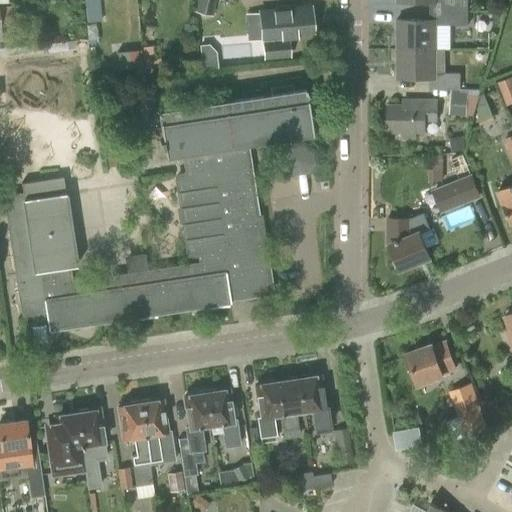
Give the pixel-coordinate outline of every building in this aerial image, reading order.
[(196,0),(193,11),(212,16),(216,0),(196,0)] [(436,2),(436,12),(468,12),(468,0),(439,0),(440,2),(436,2)] [(1,26),(15,24),(14,6),(0,6),(0,41),(2,41),(1,26)] [(257,14),(260,44),(262,44),(263,59),(290,57),(289,38),(312,36),(310,9),(257,14)] [(436,12),(436,21),(440,21),(440,26),(449,26),(468,26),(468,12),(436,12)] [(396,21),(396,50),(436,50),(436,38),(436,26),(440,26),(440,21),(436,21),(429,21),(396,21)] [(140,47),(142,69),(160,67),(158,46),(140,47)] [(451,89),(460,89),(461,73),(446,73),(445,50),(436,50),(396,50),(397,79),(429,79),(429,90),(451,89)] [(511,103),(511,76),(497,82),(506,106),(511,103)] [(197,254),(200,263),(71,283),(68,268),(76,266),(65,193),(24,199),(23,194),(4,197),(22,314),(44,311),(47,330),(229,302),(227,286),(246,283),(247,288),(267,285),(246,143),(288,137),(290,147),(283,156),(285,168),(294,174),(305,173),(312,164),(310,152),(301,146),(300,135),(311,133),(305,90),(292,92),(291,86),(269,89),(270,96),(255,98),(157,112),(158,122),(161,140),(158,140),(160,149),(163,149),(164,156),(183,153),(186,175),(177,178),(189,253),(197,254)] [(460,89),(451,89),(449,115),(473,116),(479,90),(460,89)] [(388,105),(387,133),(402,133),(402,138),(415,138),(415,133),(424,133),(424,111),(436,111),(436,100),(407,100),(407,105),(388,105)] [(433,169),(428,169),(428,182),(442,181),(442,155),(433,155),(433,169)] [(472,174),(432,190),(441,214),(481,198),(472,174)] [(511,186),(497,192),(510,224),(511,223),(511,186)] [(386,218),(386,244),(390,246),(400,270),(429,258),(419,233),(430,229),(423,214),(412,218),(410,218),(386,218)] [(446,342),(432,347),(431,346),(407,355),(417,384),(442,376),(441,373),(455,368),(446,342)] [(319,376),(293,380),(298,411),(311,409),(315,434),(331,431),(328,404),(323,405),(319,376)] [(293,380),(272,383),(278,427),(281,426),(282,439),(299,436),(295,415),(293,415),(293,412),(298,411),(293,380)] [(278,427),(272,383),(255,385),(259,415),(256,415),(260,443),(276,440),(274,427),(278,427)] [(451,395),(458,414),(460,413),(467,432),(489,424),(481,405),(480,406),(473,387),(451,395)] [(228,390),(204,394),(209,425),(220,424),(223,448),(240,445),(236,419),(232,419),(228,390)] [(209,425),(204,394),(184,397),(188,426),(184,426),(185,437),(178,439),(186,494),(197,492),(194,475),(196,474),(195,462),(203,461),(202,451),(204,451),(201,426),(209,425)] [(160,400),(139,404),(149,462),(160,461),(156,433),(165,432),(160,400)] [(149,462),(139,404),(118,407),(123,439),(132,437),(135,454),(131,455),(135,485),(152,483),(148,462),(149,462)] [(98,410),(76,413),(85,471),(96,470),(92,443),(102,442),(98,410)] [(51,476),(85,471),(76,413),(55,416),(56,424),(44,426),(46,439),(51,476)] [(24,421),(0,424),(0,445),(1,449),(0,449),(0,468),(18,466),(30,464),(28,452),(29,452),(24,421)] [(334,431),(339,464),(352,462),(347,429),(334,431)] [(230,470),(236,482),(250,475),(243,463),(230,470)] [(116,469),(119,488),(121,488),(122,501),(133,499),(129,467),(116,469)] [(166,474),(169,491),(184,489),(181,471),(166,474)] [(287,476),(287,480),(301,491),(331,486),(331,485),(329,474),(322,475),(312,476),(311,472),(287,476)] [(410,511),(409,511),(447,511),(430,503),(425,511),(410,511)]
